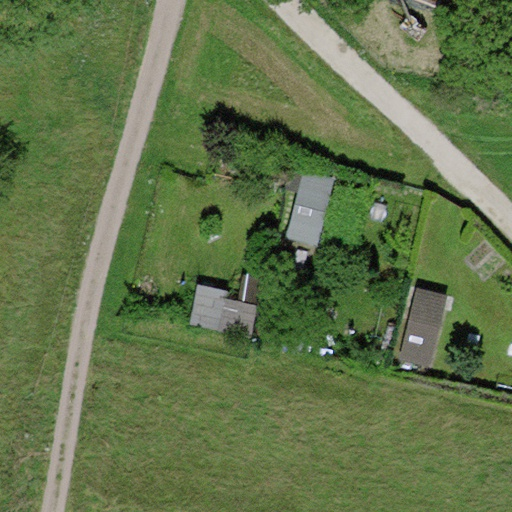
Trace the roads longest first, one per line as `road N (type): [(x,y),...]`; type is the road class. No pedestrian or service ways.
road 1 (track): [(46,511),(76,316),(152,12),(162,0)]
road 2 (track): [(511,227),(310,0)]
